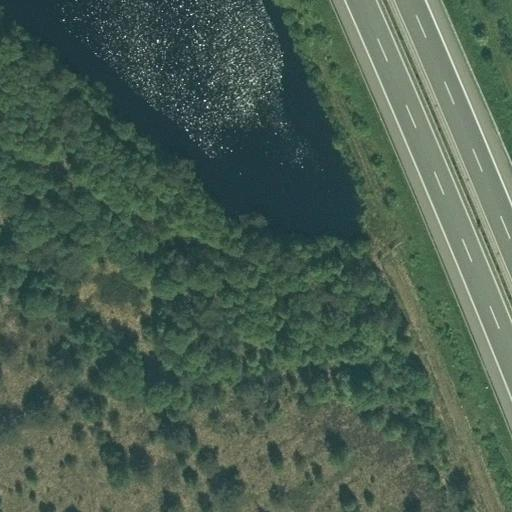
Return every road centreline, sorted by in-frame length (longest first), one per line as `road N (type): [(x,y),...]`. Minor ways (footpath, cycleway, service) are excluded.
road 1 (motorway): [(360,0),(511,361)]
road 2 (motorway): [(511,246),(409,0)]
